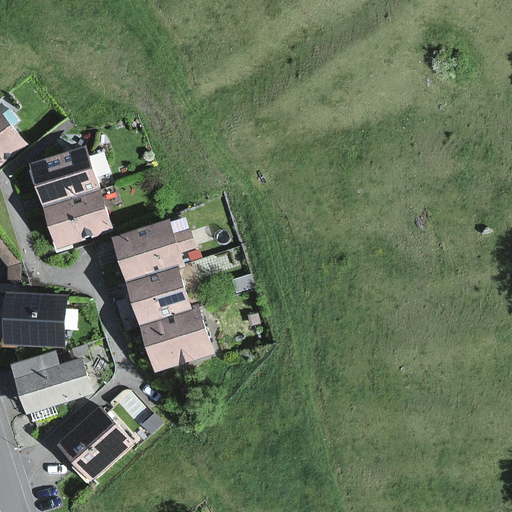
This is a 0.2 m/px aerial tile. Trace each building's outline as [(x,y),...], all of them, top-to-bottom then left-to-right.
[(0,163),(26,142),(1,111),(0,112),(0,163)] [(103,191),(91,155),(33,173),(44,210),(103,191)] [(103,191),(44,210),(57,251),(116,231),(103,191)] [(184,219),(112,241),(125,281),(177,265),(182,263),(178,251),(193,246),(184,219)] [(177,265),(125,281),(140,326),(191,309),(177,265)] [(68,346),(71,305),(14,301),(11,342),(68,346)] [(191,309),(140,326),(155,371),(212,353),(197,307),(191,309)] [(95,390),(86,360),(60,368),(55,353),(14,366),(28,411),(95,390)] [(139,436),(111,408),(67,452),(94,479),(139,436)]
